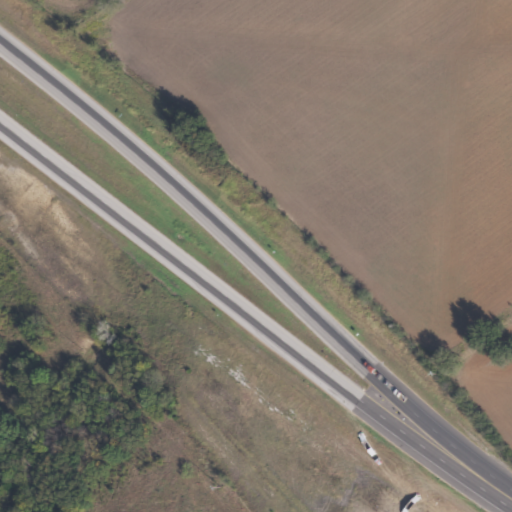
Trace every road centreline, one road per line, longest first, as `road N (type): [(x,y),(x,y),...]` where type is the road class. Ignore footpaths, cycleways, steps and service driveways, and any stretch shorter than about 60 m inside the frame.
road 1 (trunk): [(500,492),(223,212),(0,32)]
road 2 (trunk): [(0,119),(398,430),(500,492)]
